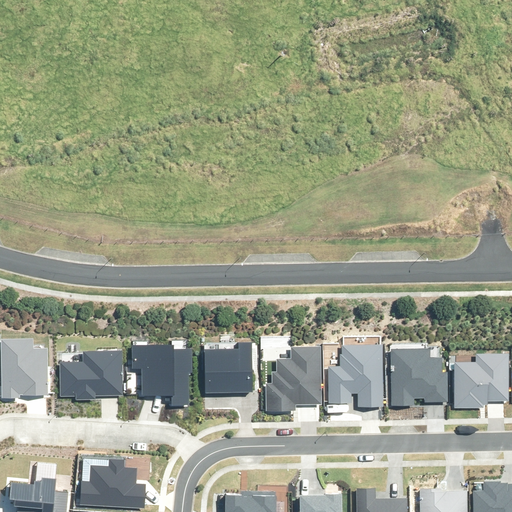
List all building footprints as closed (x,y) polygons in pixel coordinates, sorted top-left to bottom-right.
[(32,339),(1,340),(2,398),(20,398),(20,395),(48,395),(48,348),(32,348),(32,339)] [(238,348),(206,349),(207,392),(253,391),(251,342),(238,342),(238,348)] [(173,344),(132,346),(133,368),(142,368),(143,398),(169,397),(169,406),(190,405),(188,372),(192,372),(191,348),(173,349),(173,344)] [(342,367),(328,367),(329,403),(352,403),(352,393),(357,393),(357,407),(382,406),(381,345),(341,346),(342,367)] [(273,383),(266,383),(266,411),(296,410),(296,405),(321,404),(320,348),(291,348),(292,360),(277,360),(277,372),(272,372),(273,383)] [(432,348),(390,349),(391,406),(415,406),(415,398),(426,398),(426,402),(448,401),(447,371),(442,371),(442,356),(432,356),(432,348)] [(83,362),(60,363),(61,397),(76,397),(77,400),(96,400),(96,397),(123,396),(122,352),(83,353),(83,362)] [(476,362),(455,363),(456,408),(483,408),(483,405),(488,405),(488,401),(509,401),(509,354),(476,354),(476,362)] [(81,480),(80,505),(144,508),(145,484),(136,483),(137,467),(125,467),(126,460),(109,460),(109,466),(92,465),(91,481),(81,480)] [(19,505),(18,511),(67,511),(69,491),(56,490),(57,478),(42,477),(41,482),(34,481),(34,484),(10,482),(9,498),(16,499),(15,505),(19,505)] [(483,490),(473,491),(473,511),(511,511),(511,483),(502,484),(502,481),(483,482),(483,490)] [(375,487),(356,488),(356,511),(407,511),(407,498),(375,499),(375,487)] [(277,511),(278,489),(226,489),(225,511),(277,511)] [(442,489),(420,489),(420,511),(466,511),(467,491),(442,491),(442,489)] [(325,495),(300,495),(300,511),(342,511),(342,492),(325,493),(325,495)]
